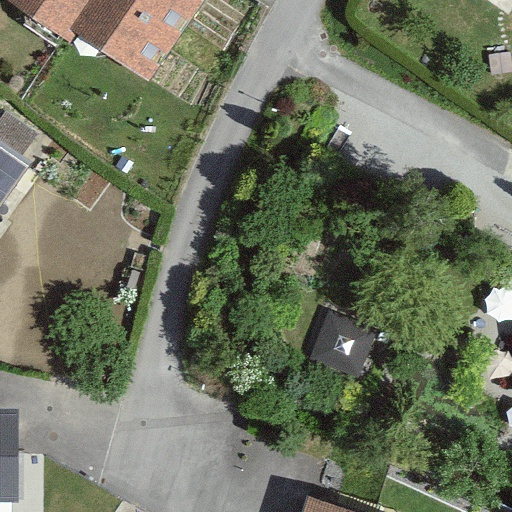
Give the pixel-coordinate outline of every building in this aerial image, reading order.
[(61,0),(155,55),(187,0),(61,0)] [(0,205),(39,151),(0,123),(0,205)] [(315,349),(366,365),(380,318),(329,302),(315,349)] [(0,485),(19,485),(17,403),(0,403),(0,485)] [(415,511),(311,479),(300,511),(415,511)]
